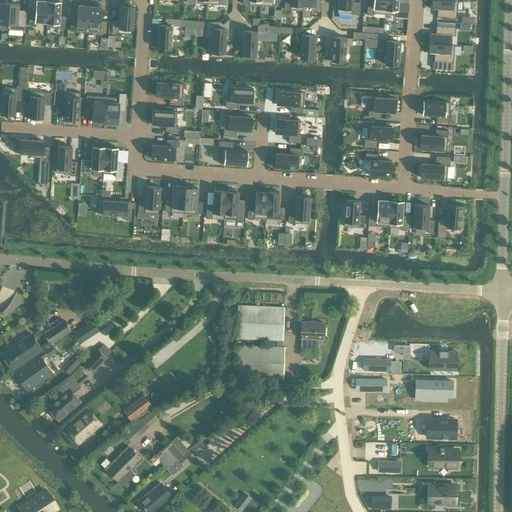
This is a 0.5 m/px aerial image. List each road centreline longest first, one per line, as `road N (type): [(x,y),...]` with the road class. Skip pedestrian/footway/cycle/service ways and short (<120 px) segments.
road 1 (unclassified): [(361,285),(0,261)]
road 2 (residential): [(352,511),(336,385),(361,285)]
road 3 (tertiary): [(497,511),(502,292)]
road 4 (unclassified): [(505,193),(509,0)]
road 5 (residential): [(417,0),(405,188)]
road 6 (track): [(166,422),(220,389),(336,385)]
road 7 (residential): [(259,177),(134,169),(137,137)]
road 8 (residential): [(405,188),(259,177)]
road 9 (unclassified): [(502,292),(361,285)]
road 10 (residential): [(137,137),(146,0)]
road 11 (residential): [(137,137),(2,128)]
